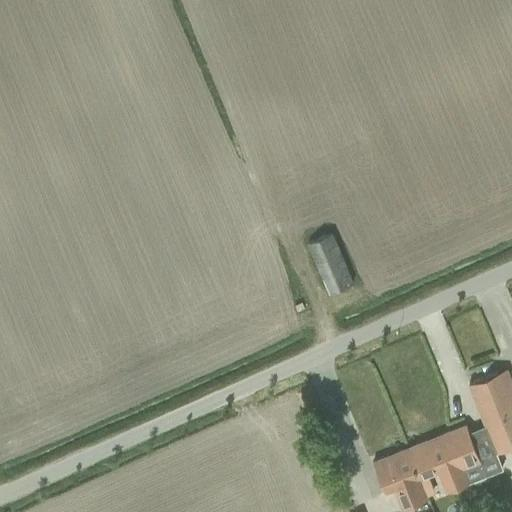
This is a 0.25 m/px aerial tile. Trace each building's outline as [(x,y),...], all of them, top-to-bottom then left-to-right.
[(308,242),(329,292),(352,283),(331,232),(308,242)] [(511,445),(511,389),(510,386),(505,388),(498,371),(468,383),(496,452),(511,445)] [(464,462),(479,456),(473,442),(466,424),(407,447),(420,478),(447,467),(453,480),(468,473),(464,462)] [(420,478),(407,447),(373,461),(385,492),(394,489),(402,508),(427,498),(419,479),(420,478)] [(393,511),(387,496),(365,505),(367,511),(393,511)]
